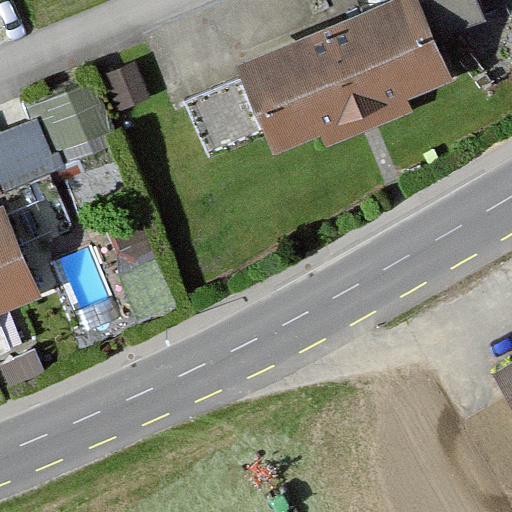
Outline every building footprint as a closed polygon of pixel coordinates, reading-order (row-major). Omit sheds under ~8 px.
[(401,102),(447,84),(413,0),(385,0),(372,6),(273,45),(232,61),(268,152),(315,133),(321,147),(405,113),(401,102)] [(482,0),(447,0),(450,13),(484,8),(482,0)] [(110,79),(49,81),(51,142),(112,140),(110,79)] [(33,98),(0,111),(0,182),(58,158),(33,98)] [(0,316),(38,302),(0,208),(0,316)] [(511,362),(492,373),(511,410),(511,362)]
